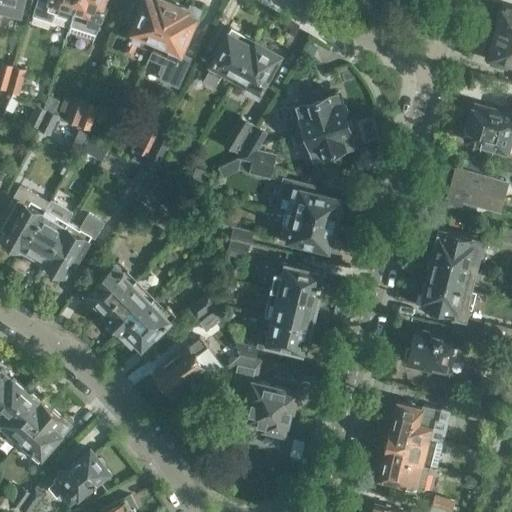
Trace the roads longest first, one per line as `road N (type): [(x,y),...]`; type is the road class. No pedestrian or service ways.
road 1 (residential): [(317,511),(432,60)]
road 2 (residential): [(197,511),(151,436),(109,388),(71,351),(0,305)]
road 3 (residential): [(432,60),(352,36),(289,0)]
